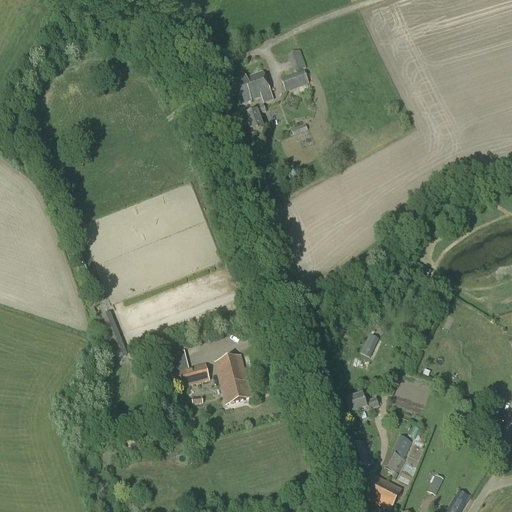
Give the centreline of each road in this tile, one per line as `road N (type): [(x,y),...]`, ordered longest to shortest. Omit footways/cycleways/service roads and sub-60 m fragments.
road 1 (unclassified): [(263,286),(180,52)]
road 2 (unclassified): [(345,511),(268,300)]
